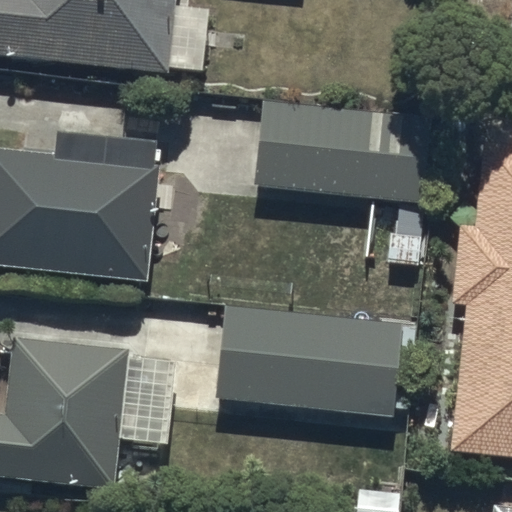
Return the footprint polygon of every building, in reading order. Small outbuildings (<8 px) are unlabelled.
[(0,0),(0,55),(172,73),(173,67),(207,70),(214,7),(180,4),(180,0),(0,0)] [(264,101),(258,186),(427,199),(434,114),(264,101)] [(0,149),(0,267),(151,283),(163,165),(157,164),(160,141),(59,130),(56,155),(0,149)] [(511,144),(486,143),(479,227),(461,225),(454,304),(467,305),(454,453),(511,458),(511,144)] [(426,205),(400,204),(398,234),(391,233),(389,263),(423,265),(426,205)] [(221,398),(284,404),(282,439),(335,443),(338,408),(397,413),(405,320),(229,306),(221,398)] [(131,348),(18,337),(10,415),(0,413),(0,477),(116,489),(131,348)] [(511,511),(511,503),(497,502),(496,511),(511,511)]
